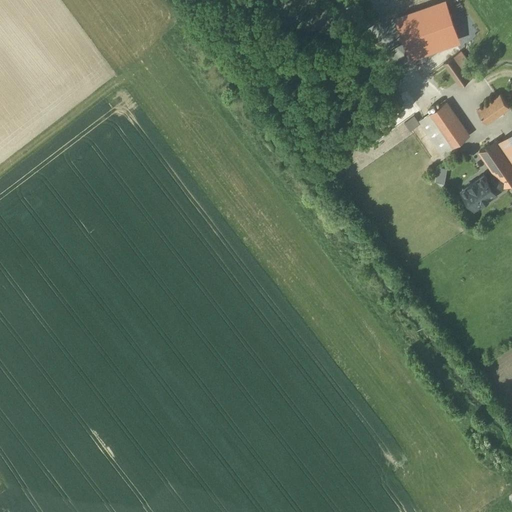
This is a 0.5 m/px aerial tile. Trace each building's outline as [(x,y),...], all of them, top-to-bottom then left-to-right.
[(478,79),(460,55),(449,64),(467,87),(478,79)] [(486,126),(511,109),(496,87),(471,104),(486,126)] [(473,138),(451,105),(422,124),(445,157),(473,138)] [(496,175),(504,187),(511,180),(511,128),(479,151),(496,175)] [(474,207),(504,187),(496,175),(488,181),(484,175),(462,190),(474,207)]
